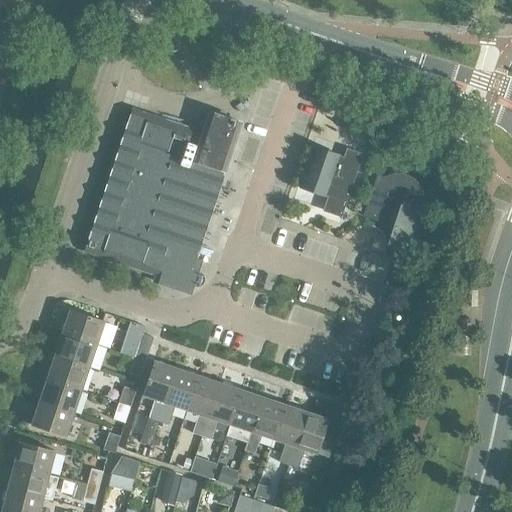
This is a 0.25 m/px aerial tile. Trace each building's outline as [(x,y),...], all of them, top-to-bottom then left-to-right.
[(209,112),(202,133),(133,109),(85,252),(186,286),(240,123),(209,112)] [(329,214),(341,218),(363,154),(351,150),(349,155),(344,158),(311,147),(298,187),(327,197),(324,204),(327,205),(330,212),(329,214)] [(389,176),(386,177),(377,174),(363,216),(380,222),(377,229),(381,233),(393,227),(386,247),(405,253),(410,237),(413,238),(422,212),(419,211),(420,209),(421,206),(422,203),(422,202),(422,200),(422,198),(421,195),(421,194),(420,191),(419,188),(418,186),(416,184),(414,182),(412,180),(410,178),(407,177),(405,176),(403,175),(399,175),(396,175),(394,175),(391,176),(389,176)] [(70,310),(62,334),(96,345),(104,321),(70,310)] [(62,334),(54,357),(88,368),(96,345),(62,334)] [(145,361),(153,338),(142,334),(134,358),(145,361)] [(54,357),(47,379),(81,391),(88,368),(54,357)] [(145,361),(134,358),(129,374),(140,377),(145,361)] [(149,419),(159,422),(176,369),(154,361),(143,395),(155,400),(149,419)] [(175,406),(187,410),(198,376),(176,369),(159,422),(168,425),(175,406)] [(192,434),(202,437),(220,384),(198,376),(187,410),(199,414),(192,434)] [(47,379),(39,402),(73,413),(81,391),(47,379)] [(218,421),(230,425),(241,391),(220,384),(202,437),(212,440),(218,421)] [(124,387),(119,403),(130,407),(136,391),(124,387)] [(236,448),(245,451),(263,398),(241,391),(230,425),(242,429),(236,448)] [(261,435),(273,439),(284,405),(263,398),(245,451),(255,454),(261,435)] [(73,413),(39,402),(32,426),(66,437),(73,413)] [(130,407),(119,403),(113,419),(125,423),(130,407)] [(279,463),(289,466),(306,413),(284,405),(273,439),(285,443),(279,463)] [(306,413),(289,466),(298,469),(304,450),(329,458),(336,435),(325,431),(328,420),(306,413)] [(103,449),(115,453),(120,437),(109,433),(103,449)] [(154,437),(152,444),(158,446),(160,439),(154,437)] [(20,442),(14,466),(48,475),(55,451),(20,442)] [(110,474),(134,481),(140,462),(122,457),(110,474)] [(195,458),(190,472),(211,480),(216,465),(195,458)] [(187,459),(183,468),(189,471),(192,461),(187,459)] [(14,466),(8,489),(42,498),(51,500),(57,477),(48,475),(14,466)] [(223,467),(218,482),(232,487),(238,473),(223,467)] [(91,469),(87,485),(98,488),(103,472),(91,469)] [(164,487),(178,491),(182,476),(168,472),(164,487)] [(197,482),(182,478),(175,502),(182,503),(194,497),(197,482)] [(98,488),(87,485),(82,502),(94,505),(98,488)] [(271,489),(258,485),(255,496),(268,501),(271,489)] [(8,489),(1,511),(38,511),(42,498),(8,489)] [(230,507),(234,493),(221,490),(219,498),(223,505),(230,507)] [(233,511),(246,511),(251,499),(239,495),(233,511)] [(246,511),(259,511),(262,503),(251,499),(246,511)] [(259,511),(271,511),(273,507),(262,503),(259,511)]
